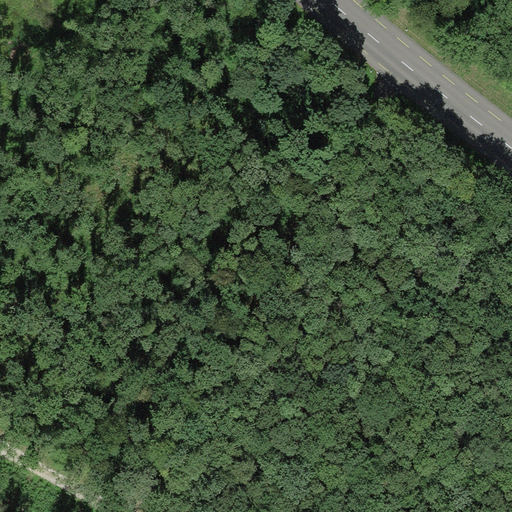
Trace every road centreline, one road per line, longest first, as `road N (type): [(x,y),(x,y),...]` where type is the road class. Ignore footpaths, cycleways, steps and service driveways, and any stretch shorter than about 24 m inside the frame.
road 1 (track): [(142,511),(150,484),(402,61)]
road 2 (tertiary): [(331,0),(511,151)]
